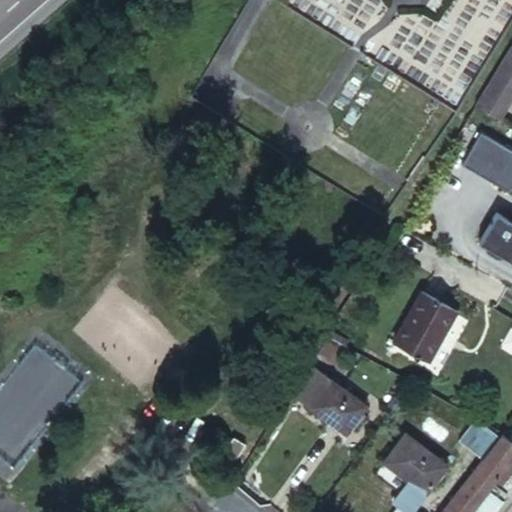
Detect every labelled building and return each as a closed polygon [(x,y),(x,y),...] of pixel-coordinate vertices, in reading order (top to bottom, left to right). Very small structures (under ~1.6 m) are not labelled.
[(511,43),(511,44),(474,104),(501,121),(511,102),(511,43)] [(511,148),(487,134),(467,166),(511,192),(511,220),(502,214),(484,244),(511,260),(511,148)] [(429,291),(396,341),(432,365),(466,315),(429,291)] [(333,380),(312,364),(294,393),(313,407),(333,380)] [(333,380),(313,407),(348,433),(369,406),(333,380)] [(481,430),(469,422),(455,443),(485,463),(501,443),(481,430)] [(410,433),(388,462),(379,474),(403,492),(412,480),(431,494),(453,465),(410,433)] [(511,451),(501,443),(485,463),(469,484),(488,499),(494,491),(509,472),(511,467),(511,451)] [(447,511),(478,511),(488,499),(469,484),(447,511)] [(503,511),(510,503),(494,491),(488,499),(478,511),(503,511)]
